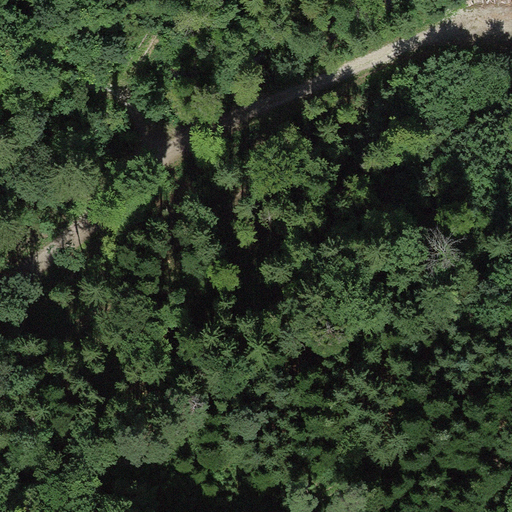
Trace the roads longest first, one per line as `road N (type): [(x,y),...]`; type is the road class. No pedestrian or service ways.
road 1 (track): [(0,293),(172,160),(347,72),(491,32)]
road 2 (track): [(511,457),(470,449),(320,479),(277,511)]
